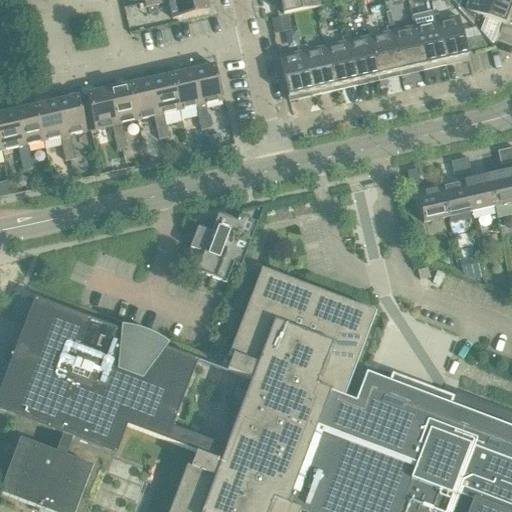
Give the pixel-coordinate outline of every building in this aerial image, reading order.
[(156,6),(154,0),(142,0),(144,9),(156,6)] [(208,12),(204,0),(154,0),(156,6),(168,4),(172,20),(208,12)] [(322,8),(319,0),(273,0),(274,4),(279,2),(282,15),(277,16),(277,18),(322,8)] [(506,16),(511,5),(511,3),(502,0),(469,0),(465,11),(508,27),(511,18),(506,16)] [(468,62),(457,18),(438,22),(437,16),(433,17),(444,67),(453,65),(452,60),(464,58),(465,63),(468,62)] [(444,67),(433,17),(429,18),(430,24),(412,28),(422,72),(431,70),(430,65),(442,63),(443,68),(444,67)] [(422,72),(412,28),(394,32),(393,26),(389,27),(400,78),(409,76),(408,71),(420,68),(421,73),(422,72)] [(400,78),(389,27),(385,28),(386,34),(368,38),(378,83),(387,81),(385,76),(398,73),(399,78),(400,78)] [(356,88),(344,37),(340,38),(341,44),(323,48),(333,93),(342,91),(341,86),(353,83),(354,88),(356,88)] [(378,83),(368,38),(350,42),(348,37),(344,37),(356,88),(364,86),(363,81),(375,78),(377,83),(378,83)] [(333,93),(323,48),(305,53),(304,47),(300,48),(311,98),(320,96),(319,91),(331,88),(332,93),(333,93)] [(311,98),(300,48),(296,49),(297,54),(278,59),(288,103),(298,101),(296,96),(309,93),(310,98),(311,98)] [(221,102),(213,66),(191,71),(199,108),(195,109),(197,120),(207,118),(204,106),(221,102)] [(199,108),(191,71),(170,76),(179,112),(195,109),(199,108)] [(179,112),(170,76),(150,81),(158,117),(153,118),(155,130),(165,128),(162,116),(179,112)] [(158,117),(150,81),(128,86),(136,122),(153,118),(158,117)] [(136,122),(128,86),(107,91),(115,127),(110,128),(113,139),(123,137),(120,126),(136,122)] [(115,127),(107,91),(85,96),(94,132),(110,128),(115,127)] [(86,133),(77,97),(56,102),(64,138),(59,139),(62,151),(71,149),(69,137),(86,133)] [(64,138),(56,102),(35,107),(43,143),(59,139),(64,138)] [(43,143),(35,107),(13,112),(21,148),(17,149),(19,161),(29,158),(27,147),(43,143)] [(21,148),(13,112),(0,114),(0,149),(1,153),(17,149),(21,148)] [(210,130),(207,118),(197,120),(200,132),(210,130)] [(168,139),(165,128),(155,130),(158,141),(168,139)] [(125,149),(123,137),(113,139),(116,151),(125,149)] [(74,160),(71,149),(62,151),(64,163),(74,160)] [(508,165),(505,151),(496,153),(500,167),(508,165)] [(32,170),(29,158),(19,161),(22,172),(32,170)] [(470,173),(467,159),(458,161),(461,175),(470,173)] [(461,175),(458,161),(450,163),(453,177),(461,175)] [(419,185),(416,171),(406,173),(409,187),(419,185)] [(511,203),(511,183),(509,171),(486,176),(493,208),(511,203)] [(493,208),(486,176),(463,182),(470,213),(493,208)] [(470,213),(463,182),(439,187),(446,219),(470,213)] [(446,219),(439,187),(415,192),(422,224),(446,219)] [(239,269),(256,225),(237,218),(235,223),(217,216),(213,225),(209,224),(202,226),(201,231),(197,229),(189,250),(202,255),(195,273),(225,284),(232,266),(239,269)] [(511,511),(511,414),(454,393),(438,435),(342,398),(374,314),(260,271),(228,357),(232,359),(227,373),(250,381),(225,449),(171,429),(197,362),(164,349),(167,346),(160,341),(152,337),(145,333),(136,331),(128,329),(119,328),(120,333),(113,330),(98,370),(74,361),(89,321),(33,300),(32,302),(36,303),(5,413),(0,410),(0,412),(61,436),(55,454),(19,440),(0,489),(0,495),(43,511),(74,511),(91,468),(64,458),(71,440),(114,456),(125,428),(195,454),(189,469),(186,467),(168,511),(511,511)]
